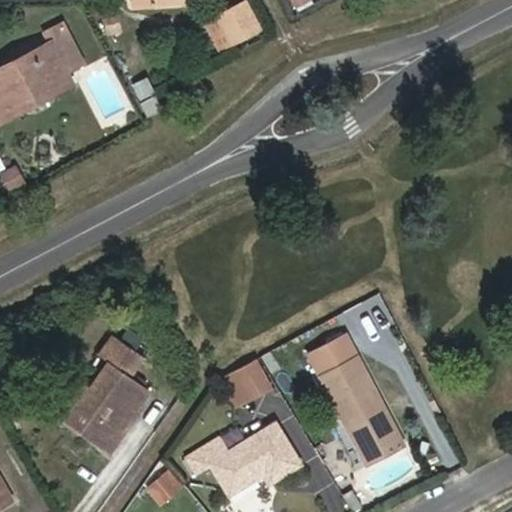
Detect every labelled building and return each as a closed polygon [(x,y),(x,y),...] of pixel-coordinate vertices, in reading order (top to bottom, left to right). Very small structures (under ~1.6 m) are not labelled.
[(245,3),(219,22),(227,41),(257,28),(245,3)] [(38,29),(43,39),(0,61),(0,120),(3,119),(0,112),(0,109),(69,73),(68,70),(86,60),(62,16),(38,29)] [(0,112),(3,119),(73,83),(69,73),(0,109),(0,112)] [(145,74),(127,80),(137,99),(154,91),(145,74)] [(146,116),(162,109),(154,91),(137,99),(146,116)] [(13,164),(0,170),(0,180),(9,198),(26,189),(13,164)] [(406,439),(346,325),(305,346),(367,460),(406,439)] [(94,359),(106,368),(63,423),(100,452),(144,392),(123,375),(135,359),(115,342),(110,348),(106,344),(94,359)] [(246,398),(267,387),(252,358),(232,369),(246,398)] [(232,404),(246,398),(232,369),(218,376),(232,404)] [(229,451),(220,435),(186,457),(196,474),(212,464),(232,495),(254,481),(249,472),(261,464),(266,474),(271,482),(302,463),(277,423),(229,451)] [(254,481),(266,474),(261,464),(249,472),(254,481)] [(158,501),(183,483),(168,465),(145,483),(158,501)] [(0,505),(12,499),(0,478),(0,505)]
